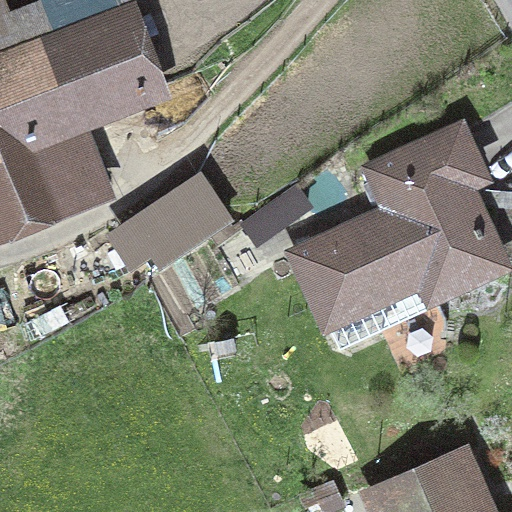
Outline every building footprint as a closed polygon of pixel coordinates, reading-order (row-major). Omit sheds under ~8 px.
[(84,139),(43,155),(34,134),(152,90),(118,0),(54,0),(5,18),(0,3),(0,226),(102,187),(84,139)] [(498,265),(461,185),(477,178),(458,135),(374,174),(393,215),(297,260),(338,346),(346,349),(383,332),(385,323),(433,300),(432,296),(498,265)] [(201,178),(134,223),(162,264),(229,220),(201,178)] [(257,246),(306,209),(294,193),(245,229),(257,246)] [(478,511),(460,468),(382,501),(386,511),(478,511)]
